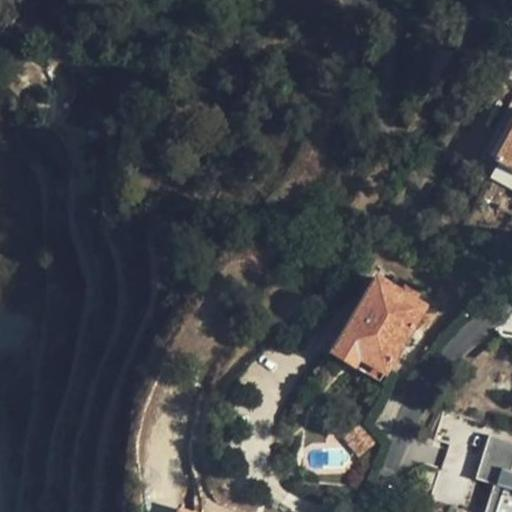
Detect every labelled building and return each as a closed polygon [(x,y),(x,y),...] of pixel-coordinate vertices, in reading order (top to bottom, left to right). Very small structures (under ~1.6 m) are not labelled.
[(511,135),(499,159),(511,165),(511,135)] [(401,292),(377,278),(331,353),(362,371),(368,361),(386,372),(413,326),(417,328),(429,309),(414,300),(417,294),(405,287),(401,292)] [(386,372),(368,361),(362,371),(380,381),(386,372)] [(366,422),(349,436),(364,453),(381,439),(366,422)] [(511,511),(511,445),(487,439),(477,480),(492,483),(485,511),(511,511)]
